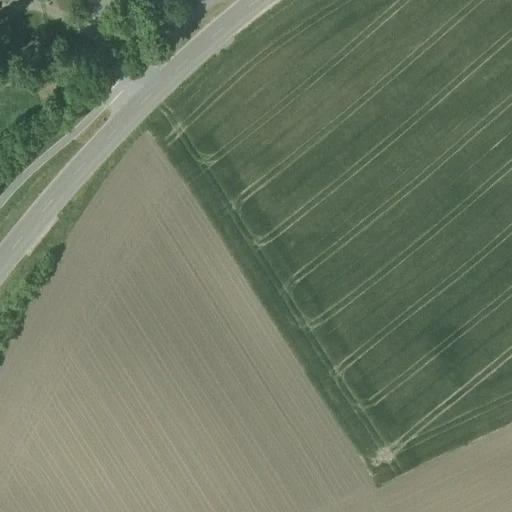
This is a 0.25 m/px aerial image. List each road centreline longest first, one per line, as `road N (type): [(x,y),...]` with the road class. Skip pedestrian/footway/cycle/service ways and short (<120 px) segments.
road 1 (tertiary): [(0,263),(125,119)]
road 2 (tertiary): [(125,119),(256,0)]
road 3 (unclassified): [(98,0),(125,119)]
